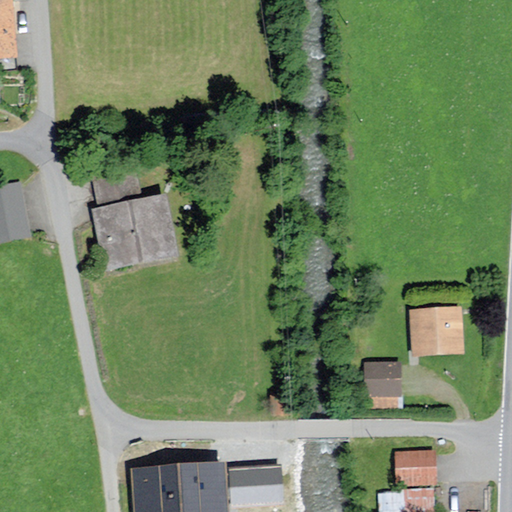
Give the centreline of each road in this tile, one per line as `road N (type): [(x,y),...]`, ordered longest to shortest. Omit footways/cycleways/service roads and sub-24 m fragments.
road 1 (unclassified): [(39,0),(52,178),(90,380),(104,409),(148,428),(353,428)]
road 2 (unclassified): [(511,433),(353,428)]
